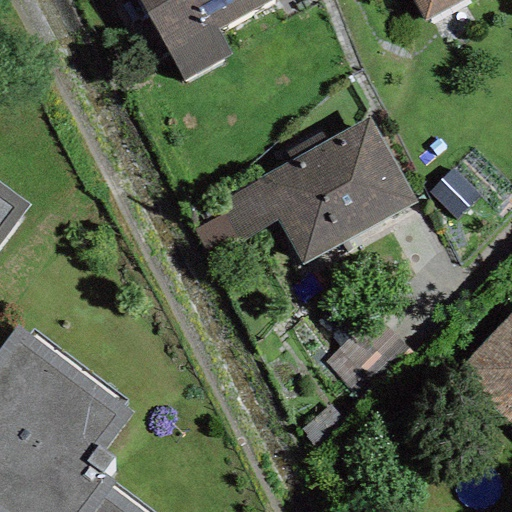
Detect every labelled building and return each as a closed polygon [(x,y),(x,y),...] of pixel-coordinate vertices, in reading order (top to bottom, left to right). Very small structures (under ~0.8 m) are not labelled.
[(138,0),(182,80),(229,55),(215,29),(268,0),(138,0)] [(414,0),(425,20),(461,0),(414,0)] [(301,266),(415,202),(367,117),(325,140),(290,160),(253,181),(254,183),(276,222),(301,266)] [(290,160),(325,140),(321,132),(285,152),(290,160)] [(455,220),(478,196),(449,169),(427,193),(455,220)] [(0,243),(28,203),(0,182),(0,243)] [(276,222),(254,183),(217,204),(222,214),(238,243),(276,222)] [(209,259),(238,243),(222,214),(193,230),(209,259)] [(511,308),(452,368),(511,427),(511,308)] [(358,398),(407,349),(372,315),(323,364),(358,398)] [(0,511),(140,511),(96,478),(111,457),(102,451),(132,411),(17,324),(0,346),(0,511)] [(316,451),(345,423),(327,404),(298,432),(316,451)]
